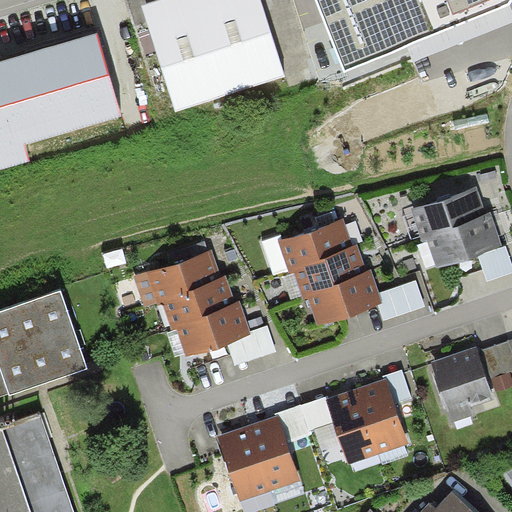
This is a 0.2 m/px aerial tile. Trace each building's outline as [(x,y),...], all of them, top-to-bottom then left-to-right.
[(164,0),(141,8),(175,113),(285,78),(259,0),(164,0)] [(511,0),(312,0),(344,79),(403,56),(418,47),(509,11),(511,6),(511,0)] [(95,32),(0,59),(0,169),(36,159),(30,141),(119,115),(95,32)] [(476,188),(412,210),(423,243),(427,242),(454,232),(452,228),(486,215),(483,205),(476,188)] [(454,232),(427,242),(437,271),(478,256),(503,247),(494,222),(491,214),(486,215),(452,228),(454,232)] [(344,218),(279,242),(289,272),(294,270),(354,248),(351,238),(344,218)] [(362,256),(358,246),(354,248),(294,270),(304,298),(308,297),(368,274),(362,256)] [(503,247),(478,256),(487,282),(511,274),(511,264),(505,246),(503,247)] [(218,267),(212,250),(134,278),(145,308),(157,303),(158,305),(163,303),(223,280),(218,267)] [(308,297),(319,327),(378,305),(383,303),(379,293),(375,282),(371,273),(368,274),(308,297)] [(0,390),(11,387),(10,383),(88,357),(61,278),(0,298),(0,390)] [(177,328),(236,305),(230,288),(226,279),(223,280),(163,303),(173,329),(177,328)] [(416,281),(379,293),(383,303),(378,305),(384,321),(425,307),(416,281)] [(227,343),(252,334),(251,332),(243,312),(240,303),(236,305),(177,328),(188,358),(227,343)] [(252,334),(227,343),(235,367),(277,353),(268,326),(251,332),(252,334)] [(511,339),(479,351),(488,379),(511,371),(511,339)] [(445,357),(430,362),(451,425),(473,417),(470,407),(494,399),(488,379),(479,351),(478,346),(445,357)] [(383,376),(384,378),(386,377),(395,403),(411,398),(402,370),(383,376)] [(367,384),(356,388),(378,453),(409,443),(395,403),(386,377),(384,378),(367,384)] [(345,391),(326,397),(334,422),(348,463),(378,453),(356,388),(345,391)] [(279,414),(288,441),(309,434),(308,431),(334,422),(326,397),(275,413),(276,415),(279,414)] [(76,511),(40,403),(0,416),(0,511),(76,511)] [(260,420),(249,424),(271,489),(301,480),(288,441),(279,414),(276,415),(260,420)] [(240,500),(271,489),(249,424),(238,428),(219,434),(240,500)] [(483,511),(453,482),(436,500),(431,495),(414,511),(483,511)]
